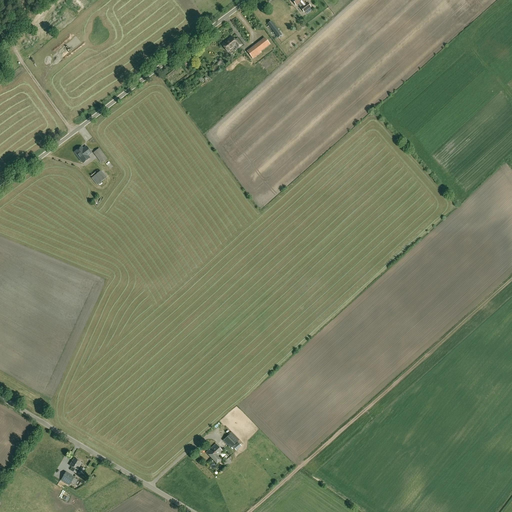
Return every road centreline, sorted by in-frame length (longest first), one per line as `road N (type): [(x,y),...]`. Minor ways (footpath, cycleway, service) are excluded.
road 1 (unclassified): [(0,188),(251,0)]
road 2 (unclassified): [(191,511),(0,397)]
road 3 (track): [(43,12),(14,43),(16,54),(73,133)]
